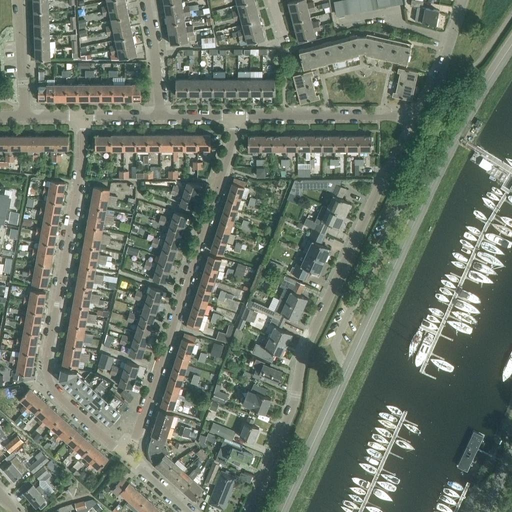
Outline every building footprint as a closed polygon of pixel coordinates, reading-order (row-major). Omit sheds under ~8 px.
[(33,0),(34,12),(49,11),(48,0),(33,0)] [(125,0),(107,0),(108,5),(101,7),(102,11),(126,6),(125,0)] [(291,13),(314,6),(313,1),(306,3),(305,0),(297,0),(288,3),(291,13)] [(349,0),(346,1),(348,12),(354,11),(351,0),(349,0)] [(351,0),(354,11),(360,10),(358,0),(351,0)] [(358,0),(360,10),(366,9),(364,0),(358,0)] [(435,25),(438,10),(420,7),(421,2),(412,0),(411,5),(418,6),(415,21),(435,25)] [(254,1),(238,5),(239,9),(232,11),(233,17),(257,10),(254,1)] [(340,2),(342,13),(348,12),(346,1),(340,2)] [(164,4),(166,14),(190,10),(199,9),(198,4),(183,7),(182,2),(164,4)] [(342,13),(340,2),(334,3),(336,15),(342,13)] [(111,20),(128,16),(126,6),(102,11),(103,16),(110,15),(111,20)] [(294,22),(310,18),(309,12),(316,11),(314,6),(291,13),(294,22)] [(168,24),(185,21),(184,17),(191,15),(190,10),(166,14),(168,24)] [(243,24),(260,20),(257,10),(233,17),(234,21),(242,19),(243,24)] [(49,11),(34,12),(35,24),(50,23),(49,11)] [(128,16),(111,20),(112,25),(105,26),(106,31),(130,26),(128,16)] [(296,32),(320,25),(318,21),(312,22),(310,18),(294,22),(296,32)] [(260,20),(243,24),(244,29),(237,31),(238,36),(262,30),(260,20)] [(185,21),(168,24),(169,34),(193,30),(193,25),(186,26),(185,21)] [(50,23),(35,24),(35,36),(50,35),(50,23)] [(316,37),(314,31),(321,30),(320,25),(296,32),(299,42),(316,37)] [(115,39),(133,35),(130,26),(106,31),(107,36),(114,35),(115,39)] [(193,30),(169,34),(171,44),(188,41),(187,36),(194,35),(193,30)] [(262,30),(238,36),(239,40),(247,38),(248,44),(265,40),(262,30)] [(50,35),(35,36),(36,48),(50,47),(50,35)] [(133,35),(115,39),(116,44),(110,46),(110,50),(135,45),(133,35)] [(299,50),(304,69),(311,67),(311,66),(324,62),(324,63),(339,60),(338,59),(352,55),(352,56),(359,54),(359,53),(365,53),(365,54),(372,55),(373,54),(387,57),(386,58),(400,61),(401,60),(408,61),(411,47),(401,45),(401,42),(393,40),(392,43),(373,39),(374,36),(369,35),(369,37),(365,37),(357,37),(355,38),(354,35),(349,37),(350,39),(332,44),(331,41),(322,44),(323,46),(304,51),(303,49),(299,50)] [(213,37),(200,38),(201,45),(214,44),(213,37)] [(133,59),(132,56),(137,55),(135,45),(110,50),(112,55),(118,54),(119,59),(127,57),(128,59),(133,59)] [(50,47),(36,48),(36,60),(51,59),(50,47)] [(398,82),(413,86),(415,79),(416,79),(417,72),(398,68),(397,72),(400,72),(398,82)] [(38,84),(38,101),(47,101),(47,100),(54,100),(54,84),(47,84),(47,81),(44,81),(44,71),(38,71),(38,84)] [(262,95),(262,79),(262,71),(250,71),(250,79),(250,95),(262,95)] [(298,90),(313,86),(311,76),(313,75),(312,71),(293,76),(295,84),(296,83),(298,90)] [(201,95),(201,79),(200,79),(200,74),(189,74),(188,79),(188,95),(201,95)] [(176,95),(188,95),(188,79),(176,79),(176,95)] [(201,79),(201,95),(213,95),(213,79),(201,79)] [(213,79),(213,95),(225,95),(225,79),(213,79)] [(225,79),(225,95),(238,95),(238,79),(225,79)] [(238,79),(238,95),(250,95),(250,79),(238,79)] [(262,79),(262,95),(275,95),(275,79),(262,79)] [(393,91),(392,96),(412,100),(413,93),(412,93),(413,86),(398,82),(395,92),(393,91)] [(54,84),(54,100),(64,100),(64,84),(54,84)] [(77,100),(77,84),(64,84),(64,100),(77,100)] [(77,84),(77,100),(89,100),(89,84),(77,84)] [(102,100),(102,84),(89,84),(89,100),(102,100)] [(115,100),(115,84),(102,84),(102,100),(115,100)] [(124,100),(124,84),(115,84),(115,100),(124,100)] [(124,84),(124,100),(132,100),(132,101),(141,100),(140,84),(124,84)] [(313,86),(298,90),(300,97),(298,97),(300,104),(320,99),(318,95),(316,95),(313,86)] [(172,149),(171,134),(159,135),(159,149),(172,149)] [(184,149),(184,134),(171,134),(172,149),(184,149)] [(197,149),(197,134),(184,134),(184,149),(197,149)] [(197,134),(197,149),(210,148),(210,134),(197,134)] [(5,151),(5,161),(0,161),(0,168),(9,169),(9,164),(9,162),(9,136),(0,135),(0,148),(4,149),(4,151),(5,151)] [(108,148),(108,135),(95,136),(95,148),(108,148)] [(121,149),(121,135),(110,135),(108,135),(108,148),(110,148),(110,149),(121,149)] [(133,149),(133,135),(121,135),(121,149),(133,149)] [(146,149),(146,135),(133,135),(133,149),(146,149)] [(159,149),(159,135),(146,135),(146,149),(159,149)] [(334,150),(334,135),(322,136),(322,150),(334,150)] [(347,150),(347,135),(334,135),(334,150),(347,150)] [(359,150),(359,135),(347,135),(347,150),(359,150)] [(359,135),(359,150),(372,150),(372,135),(359,135)] [(14,162),(14,151),(14,149),(21,149),(21,136),(9,136),(9,162),(14,162)] [(21,136),(21,149),(27,149),(27,151),(33,151),(33,136),(21,136)] [(44,149),(44,136),(33,136),(33,151),(38,151),(38,149),(44,149)] [(44,136),(44,149),(51,149),(51,151),(56,151),(56,136),(44,136)] [(56,136),(56,151),(62,151),(62,149),(68,149),(68,136),(56,136)] [(261,150),(261,136),(248,136),(248,150),(261,150)] [(273,150),(273,136),(261,136),(261,150),(273,150)] [(273,136),(273,150),(285,150),(285,136),(273,136)] [(298,150),(298,136),(285,136),(285,150),(298,150)] [(310,159),(310,152),(310,150),(310,136),(298,136),(298,150),(305,150),(305,159),(309,159),(309,165),(310,165),(314,165),(314,159),(310,159)] [(322,150),(322,136),(310,136),(310,150),(322,150)] [(150,168),(150,171),(150,178),(154,178),(160,178),(160,177),(160,168),(150,168)] [(310,169),(298,168),(297,177),(310,177),(310,169)] [(234,178),(230,191),(242,195),(246,182),(234,178)] [(333,195),(327,207),(345,216),(351,203),(342,198),(346,188),(340,185),(342,179),(294,180),(290,192),(300,196),(303,188),(324,188),(330,190),(328,193),(333,195)] [(43,189),(63,193),(65,182),(51,180),(50,186),(44,185),(43,189)] [(181,193),(196,198),(199,186),(187,182),(185,188),(183,188),(181,193)] [(94,186),(92,196),(117,201),(118,196),(108,195),(109,189),(94,186)] [(47,201),(61,203),(63,193),(43,189),(43,193),(48,194),(47,201)] [(226,203),(238,207),(242,195),(230,191),(226,203)] [(290,192),(287,200),(297,204),(300,196),(290,192)] [(0,228),(3,229),(4,226),(4,224),(7,207),(9,207),(11,198),(9,197),(9,195),(0,193),(0,228)] [(196,198),(181,193),(180,198),(182,199),(180,205),(192,209),(196,198)] [(92,196),(90,206),(106,209),(107,204),(116,205),(117,201),(92,196)] [(40,210),(60,214),(61,203),(47,201),(46,207),(40,206),(40,210)] [(222,215),(234,219),(238,207),(226,203),(222,215)] [(89,214),(89,216),(114,220),(114,218),(114,216),(105,215),(106,209),(90,206),(89,214)] [(306,218),(303,224),(313,228),(325,234),(330,224),(339,229),(345,216),(327,207),(322,219),(318,218),(316,222),(306,218)] [(43,221),(58,224),(60,214),(40,210),(39,213),(45,214),(43,221)] [(169,222),(183,227),(187,215),(175,211),(173,218),(171,217),(169,222)] [(138,212),(135,222),(142,223),(144,213),(138,212)] [(218,227),(230,231),(234,219),(222,215),(218,227)] [(89,216),(87,226),(102,229),(103,223),(113,225),(114,220),(89,216)] [(36,231),(56,234),(58,224),(43,221),(42,228),(37,227),(36,231)] [(119,229),(129,231),(130,224),(121,222),(119,229)] [(167,234),(180,238),(183,227),(169,222),(167,227),(169,228),(167,234)] [(87,227),(85,236),(110,240),(111,236),(101,234),(102,230),(102,229),(87,226),(87,227)] [(214,238),(226,242),(230,231),(218,227),(214,238)] [(306,253),(325,261),(331,248),(321,244),(325,234),(313,228),(308,239),(312,241),(306,253)] [(40,242),(54,245),(56,234),(36,231),(35,234),(41,235),(40,242)] [(180,238),(167,234),(165,240),(163,240),(161,244),(176,249),(180,238)] [(84,241),(83,246),(99,249),(100,244),(100,243),(109,245),(110,240),(85,236),(84,241)] [(226,242),(214,238),(210,251),(222,255),(226,242)] [(32,251),(52,255),(54,245),(40,242),(38,249),(33,248),(32,251)] [(160,256),(173,260),(176,249),(161,244),(160,249),(162,250),(160,256)] [(82,255),(82,256),(106,260),(107,259),(107,256),(98,254),(99,249),(83,246),(82,255)] [(36,263),(50,265),(52,255),(32,251),(32,255),(37,256),(36,263)] [(325,261),(306,253),(301,265),(296,263),(294,267),(292,267),(290,272),(294,274),(293,275),(304,280),(309,270),(319,274),(325,261)] [(205,267),(217,271),(221,259),(209,255),(205,267)] [(82,256),(80,265),(95,268),(96,263),(106,264),(106,260),(82,256)] [(173,260),(160,256),(158,263),(156,262),(154,267),(169,271),(173,260)] [(29,268),(29,271),(29,272),(49,276),(50,265),(36,263),(35,269),(29,268)] [(79,268),(78,276),(103,280),(110,281),(116,282),(117,277),(94,273),(95,271),(95,268),(80,265),(79,268)] [(169,271),(154,267),(153,272),(155,272),(153,279),(165,283),(169,271)] [(201,279),(214,283),(217,271),(205,267),(201,279)] [(236,269),(234,275),(243,278),(245,272),(236,269)] [(49,276),(29,272),(28,275),(34,276),(32,284),(47,286),(49,276)] [(284,288),(279,299),(302,310),(308,298),(299,294),(304,284),(284,275),(283,278),(280,286),(284,288)] [(77,282),(76,285),(92,287),(92,285),(93,282),(102,284),(103,280),(78,276),(77,282)] [(198,291),(210,295),(214,283),(201,279),(198,291)] [(0,293),(4,294),(7,295),(8,286),(6,286),(0,284),(0,293)] [(76,285),(75,295),(99,299),(100,295),(96,294),(91,293),(92,287),(76,285)] [(144,297),(159,302),(163,290),(150,287),(148,293),(146,292),(144,297)] [(25,296),(24,299),(44,303),(46,292),(31,290),(30,297),(25,296)] [(194,303),(206,307),(210,295),(198,291),(194,303)] [(74,295),(73,305),(88,308),(89,302),(99,304),(103,304),(104,300),(99,299),(75,295),(74,295)] [(139,308),(143,309),(156,313),(159,302),(144,297),(142,302),(141,302),(139,308)] [(29,304),(27,311),(42,313),(44,303),(24,299),(23,303),(29,304)] [(246,305),(264,314),(279,320),(284,323),(287,317),(297,321),(302,310),(279,299),(274,311),(267,308),(248,299),(246,305)] [(190,314),(202,318),(206,307),(194,303),(190,314)] [(72,309),(71,314),(96,319),(96,315),(87,313),(88,312),(88,308),(73,305),(72,309)] [(243,318),(249,320),(253,310),(247,308),(243,318)] [(139,315),(137,320),(152,324),(156,313),(143,309),(141,316),(139,315)] [(20,320),(40,324),(42,313),(27,311),(26,317),(21,316),(20,320)] [(70,323),(69,324),(85,327),(85,325),(86,322),(95,323),(96,319),(71,314),(70,323)] [(202,318),(190,314),(186,327),(198,331),(202,318)] [(237,328),(242,329),(246,320),(241,318),(237,328)] [(24,331),(38,334),(40,324),(20,320),(20,324),(25,325),(24,331)] [(138,325),(136,331),(148,335),(152,324),(137,320),(136,325),(138,325)] [(275,326),(270,337),(286,345),(292,333),(281,329),(284,323),(279,320),(276,326),(275,326)] [(69,324),(68,334),(92,338),(93,334),(84,333),(85,327),(69,324)] [(216,339),(227,342),(233,328),(234,326),(229,324),(226,333),(219,331),(216,339)] [(236,327),(234,334),(242,337),(243,333),(242,329),(237,328),(236,327)] [(16,341),(36,344),(38,334),(24,331),(22,338),(17,337),(16,341)] [(132,337),(130,342),(145,347),(148,335),(136,331),(134,338),(132,337)] [(180,346),(192,350),(196,337),(184,333),(180,346)] [(67,336),(66,344),(81,347),(82,341),(91,343),(91,346),(100,348),(100,346),(101,342),(101,341),(92,339),(92,338),(68,334),(67,336)] [(113,337),(107,335),(104,345),(111,348),(111,345),(110,345),(113,337)] [(272,361),(275,353),(281,356),(286,345),(270,337),(265,348),(256,344),(252,352),(272,361)] [(20,352),(34,355),(36,344),(16,341),(16,344),(21,345),(20,352)] [(131,348),(129,354),(141,358),(145,347),(130,342),(129,347),(131,348)] [(65,350),(64,354),(89,358),(90,354),(80,352),(81,347),(66,344),(65,350)] [(217,344),(214,355),(220,357),(224,346),(217,344)] [(192,350),(180,346),(176,358),(188,362),(192,350)] [(10,361),(13,361),(33,365),(34,355),(20,352),(19,358),(17,358),(17,356),(11,355),(10,361)] [(64,354),(62,364),(78,367),(79,361),(91,363),(96,364),(97,359),(94,359),(89,358),(64,354)] [(102,354),(98,365),(110,369),(113,358),(102,354)] [(188,362),(176,358),(172,370),(185,374),(188,362)] [(282,371),(264,364),(264,362),(256,359),(252,367),(256,368),(253,376),(265,381),(266,378),(278,383),(282,371)] [(33,365),(13,361),(12,365),(18,366),(16,373),(31,376),(33,365)] [(119,372),(135,377),(139,366),(126,362),(124,368),(120,367),(119,372)] [(188,371),(195,373),(197,366),(190,364),(188,371)] [(73,391),(83,379),(77,374),(77,371),(62,368),(60,379),(73,391)] [(185,374),(172,370),(168,381),(181,385),(185,374)] [(135,377),(119,372),(117,377),(121,378),(119,385),(131,389),(135,377)] [(83,379),(73,391),(83,400),(103,378),(96,374),(92,378),(88,383),(83,379)] [(103,378),(83,400),(95,411),(106,400),(105,399),(107,397),(109,399),(115,393),(110,388),(114,383),(103,378)] [(181,385),(168,381),(164,393),(177,397),(181,385)] [(216,383),(213,392),(215,392),(212,399),(224,403),(228,394),(219,391),(221,385),(216,383)] [(269,406),(268,406),(271,399),(264,396),(267,389),(254,384),(251,391),(248,390),(242,404),(251,407),(250,408),(265,414),(266,411),(267,412),(269,406)] [(25,404),(22,408),(20,410),(22,413),(24,410),(38,396),(30,388),(20,399),(25,404)] [(129,402),(133,397),(125,390),(120,394),(129,402)] [(106,400),(95,411),(109,424),(120,412),(117,409),(124,401),(115,393),(109,399),(107,397),(105,399),(106,400)] [(177,397),(164,393),(160,406),(173,410),(177,397)] [(38,396),(24,410),(27,413),(31,409),(36,413),(46,402),(38,396)] [(212,401),(209,409),(215,411),(218,403),(212,401)] [(46,402),(36,413),(41,418),(37,422),(40,424),(53,409),(46,402)] [(53,409),(40,424),(43,427),(46,423),(51,427),(61,416),(53,409)] [(156,422),(170,427),(174,415),(160,410),(156,422)] [(61,416),(51,427),(57,432),(53,436),(50,439),(53,441),(55,438),(56,438),(69,423),(61,416)] [(259,428),(252,425),(254,420),(248,418),(246,423),(245,423),(239,437),(253,443),(259,428)] [(170,427),(156,422),(152,434),(166,438),(170,427)] [(209,431),(232,440),(235,431),(233,431),(213,422),(209,431)] [(69,423),(56,438),(58,441),(62,437),(67,441),(77,430),(69,423)] [(181,425),(180,430),(190,433),(191,428),(181,425)] [(77,430),(67,441),(72,446),(69,450),(71,452),(85,437),(77,430)] [(180,430),(178,435),(188,438),(190,433),(180,430)] [(473,430),(456,467),(466,471),(483,434),(473,430)] [(37,434),(33,438),(38,442),(42,438),(37,434)] [(166,438),(152,434),(149,444),(148,448),(148,451),(148,454),(151,460),(155,465),(155,464),(156,465),(166,454),(167,452),(166,447),(164,447),(166,438)] [(198,441),(205,449),(206,444),(204,442),(206,436),(200,434),(198,441)] [(20,445),(14,437),(4,445),(10,453),(20,445)] [(78,451),(83,455),(93,444),(85,437),(71,452),(74,455),(78,451)] [(249,466),(253,455),(241,450),(243,446),(224,438),(215,459),(228,464),(230,459),(249,466)] [(87,466),(100,451),(93,444),(83,455),(88,460),(84,464),(87,466)] [(195,453),(202,460),(207,455),(200,448),(195,453)] [(100,451),(87,466),(90,469),(94,465),(99,470),(108,459),(100,451)] [(12,452),(5,458),(8,462),(16,455),(12,452)] [(166,454),(156,465),(155,466),(165,474),(175,462),(166,454)] [(14,480),(27,468),(16,455),(8,462),(9,464),(4,469),(14,480)] [(42,455),(38,459),(28,467),(33,473),(43,465),(47,461),(42,455)] [(174,482),(179,476),(184,471),(175,462),(165,474),(174,482)] [(212,483),(219,464),(213,462),(206,480),(212,483)] [(49,472),(44,466),(35,474),(40,480),(49,472)] [(179,476),(174,482),(183,490),(196,476),(198,473),(201,469),(197,466),(194,470),(193,469),(188,475),(184,471),(179,476)] [(80,474),(78,476),(83,480),(88,475),(83,470),(80,474)] [(220,509),(221,507),(224,508),(237,477),(222,471),(209,502),(213,504),(213,506),(220,509)] [(203,488),(197,483),(199,480),(196,476),(183,490),(193,499),(203,488)] [(71,477),(65,479),(67,485),(73,483),(71,477)] [(129,501),(138,490),(123,477),(111,490),(118,496),(120,493),(129,501)] [(36,506),(37,505),(40,509),(46,503),(43,500),(49,495),(40,484),(36,488),(33,484),(24,492),(36,506)] [(138,490),(129,501),(138,509),(147,498),(138,490)] [(147,498),(138,509),(139,509),(136,511),(151,511),(156,506),(147,498)] [(86,511),(88,510),(97,503),(92,499),(74,503),(76,510),(77,511),(86,511)] [(98,503),(94,506),(99,511),(102,508),(98,503)] [(119,503),(112,511),(118,511),(120,511),(123,507),(119,503)]
